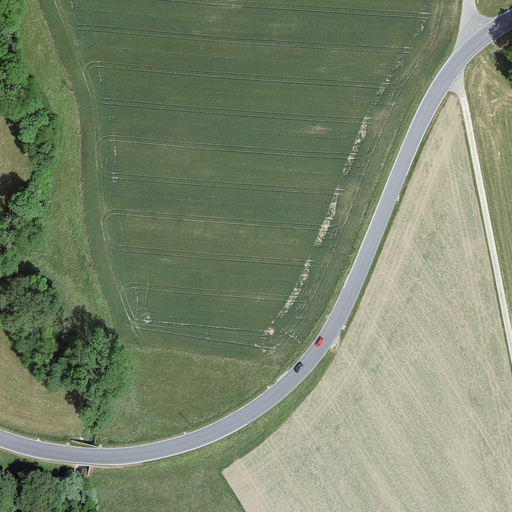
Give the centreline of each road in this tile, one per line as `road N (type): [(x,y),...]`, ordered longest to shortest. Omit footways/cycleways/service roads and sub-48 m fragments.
road 1 (tertiary): [(511,18),(451,69),(338,320),(316,355),(258,407),(176,447),(120,457),(0,439)]
road 2 (track): [(511,345),(451,69)]
